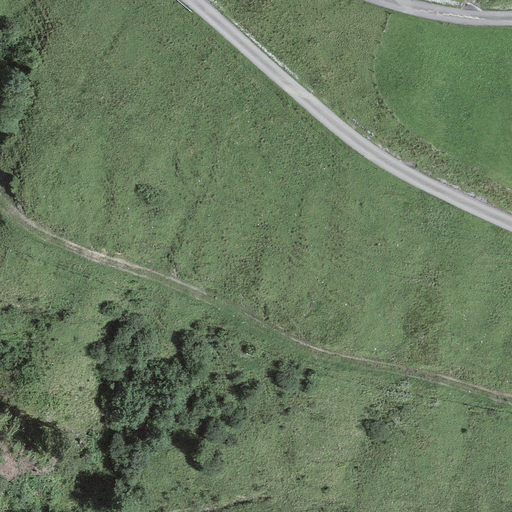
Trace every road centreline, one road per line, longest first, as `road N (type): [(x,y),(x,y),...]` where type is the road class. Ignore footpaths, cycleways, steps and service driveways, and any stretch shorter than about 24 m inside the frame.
road 1 (track): [(0,199),(68,244),(242,314),(312,352),(511,400)]
road 2 (track): [(193,0),(375,162),(511,229)]
road 3 (track): [(511,19),(381,0)]
